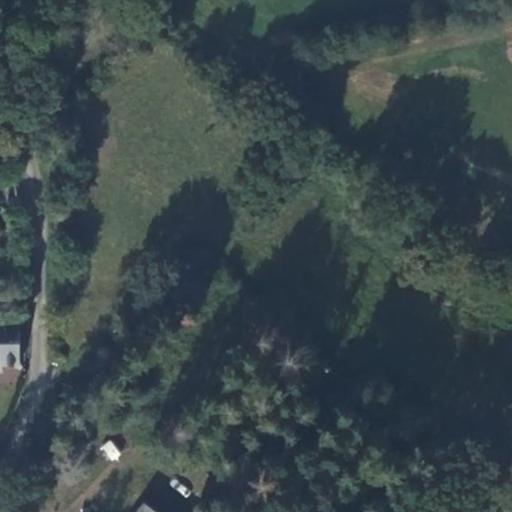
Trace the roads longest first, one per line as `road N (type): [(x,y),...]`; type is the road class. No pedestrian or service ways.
road 1 (track): [(511,231),(358,133),(182,0)]
road 2 (unclassified): [(0,502),(35,375),(40,170)]
road 3 (track): [(511,20),(286,76)]
road 4 (track): [(40,170),(2,0)]
